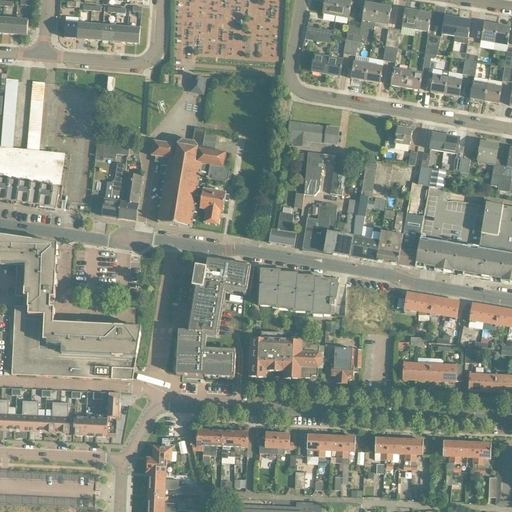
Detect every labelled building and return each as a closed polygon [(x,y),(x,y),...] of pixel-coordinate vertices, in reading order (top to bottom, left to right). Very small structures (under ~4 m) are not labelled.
[(336,17),(338,0),(325,0),(323,15),(324,16),(336,17)] [(339,0),(338,0),(336,17),(348,20),(349,20),(352,2),(339,0)] [(375,24),(378,7),(365,4),(362,22),(375,24)] [(378,7),(375,24),(388,26),(391,9),(378,7)] [(415,31),(418,13),(405,11),(402,30),(415,31)] [(418,13),(415,31),(428,34),(431,15),(418,13)] [(455,38),(458,20),(445,18),(442,36),(444,37),(455,38)] [(15,36),(16,21),(3,20),(2,35),(15,36)] [(454,43),(468,45),(468,43),(468,40),(471,22),(458,20),(455,38),(454,43)] [(16,21),(15,36),(27,37),(28,22),(16,21)] [(346,41),(352,42),(355,23),(349,22),(347,35),(348,35),(347,41),(346,41)] [(355,23),(352,42),(361,44),(361,43),(362,38),(359,37),(361,25),(355,23)] [(77,40),(78,25),(66,24),(64,39),(77,40)] [(103,27),(102,42),(114,43),(116,28),(115,28),(116,24),(110,24),(110,28),(103,27)] [(89,41),(91,26),(78,25),(77,40),(89,41)] [(494,45),(497,27),(484,25),(481,43),(494,45)] [(102,42),(103,27),(91,26),(89,41),(102,42)] [(494,45),(495,45),(507,47),(510,29),(497,27),(494,45)] [(127,44),(128,29),(116,28),(114,43),(127,44)] [(128,29),(127,44),(139,45),(140,30),(128,29)] [(392,49),(395,30),(389,29),(386,48),(392,49)] [(318,36),(332,38),(333,32),(319,30),(318,36)] [(392,49),(398,50),(401,32),(395,30),(392,49)] [(331,45),(332,38),(318,36),(317,42),(331,45)] [(431,56),(435,37),(428,36),(425,55),(431,56)] [(436,57),(436,56),(438,56),(441,38),(435,37),(431,56),(436,57)] [(350,56),(352,42),(346,41),(344,55),(350,56)] [(360,49),(361,44),(352,42),(350,56),(356,57),(357,49),(360,49)] [(465,62),(471,63),(474,44),(468,43),(468,45),(466,56),(465,59),(465,62)] [(474,44),(471,63),(477,64),(480,49),(480,45),(474,44)] [(389,63),(392,49),(386,48),(383,62),(389,63)] [(396,64),(398,50),(392,49),(389,63),(396,64)] [(429,70),(431,60),(431,56),(425,55),(423,69),(429,70)] [(326,76),(329,59),(314,57),(312,73),(326,76)] [(329,59),(326,76),(340,78),(343,62),(329,59)] [(469,76),(471,63),(465,62),(463,75),(469,76)] [(366,83),(369,65),(354,63),(351,80),(366,83)] [(471,63),(469,76),(475,77),(477,64),(471,63)] [(369,65),(366,83),(380,85),(383,67),(369,65)] [(508,83),(511,69),(505,68),(502,82),(508,83)] [(405,89),(408,72),(394,69),(391,87),(405,89)] [(445,96),(448,79),(449,73),(429,70),(426,87),(432,88),(431,94),(445,96)] [(408,72),(405,89),(420,92),(423,74),(408,72)] [(189,94),(205,97),(207,80),(191,77),(189,94)] [(448,79),(445,96),(459,99),(462,81),(448,79)] [(13,83),(10,108),(68,113),(67,118),(74,119),(74,113),(73,113),(75,89),(76,88),(13,82),(13,83)] [(485,103),(487,86),(473,83),(470,100),(485,103)] [(487,86),(485,103),(499,105),(502,88),(487,86)] [(67,128),(9,122),(6,147),(6,148),(69,154),(69,153),(72,129),(73,129),(73,124),(67,123),(67,128)] [(339,130),(290,124),(287,146),(310,149),(310,143),(337,146),(339,130)] [(207,182),(208,182),(210,182),(210,181),(225,183),(228,181),(230,172),(227,169),(226,169),(227,164),(225,163),(226,154),(214,152),(216,144),(204,142),(205,135),(206,131),(195,129),(192,143),(182,141),(178,145),(177,146),(154,142),(151,157),(155,158),(155,163),(162,164),(160,175),(163,176),(159,201),(162,201),(158,224),(191,229),(194,215),(195,207),(198,207),(201,189),(200,189),(201,182),(200,181),(200,179),(207,180),(207,182)] [(397,131),(389,129),(388,137),(395,138),(397,131)] [(398,129),(396,139),(395,145),(396,145),(409,148),(412,132),(398,129)] [(443,154),(446,137),(433,135),(430,152),(443,154)] [(446,137),(443,154),(457,156),(460,140),(446,137)] [(498,188),(502,163),(495,162),(498,146),(482,143),(481,143),(478,164),(494,167),(491,187),(498,188)] [(129,149),(119,148),(98,145),(96,160),(104,161),(104,159),(116,160),(116,156),(128,157),(129,149)] [(511,150),(508,164),(502,163),(498,188),(499,188),(498,191),(509,193),(511,178),(511,150)] [(415,168),(418,153),(411,152),(409,167),(415,168)] [(308,153),(304,195),(315,196),(320,191),(324,155),(308,153)] [(307,155),(297,154),(296,161),(306,163),(307,155)] [(424,154),(421,168),(428,169),(431,156),(424,154)] [(335,164),(347,166),(348,159),(337,157),(335,164)] [(461,173),(463,160),(455,158),(453,172),(461,173)] [(463,160),(461,173),(468,175),(470,161),(463,160)] [(335,164),(334,170),(346,172),(347,166),(335,164)] [(126,175),(127,167),(118,166),(115,185),(108,184),(103,217),(119,220),(126,175)] [(391,176),(392,167),(378,166),(378,175),(391,176)] [(446,172),(432,169),(429,187),(443,190),(446,172)] [(334,170),(333,176),(345,178),(346,172),(334,170)] [(142,178),(126,175),(119,220),(136,222),(142,178)] [(332,182),(344,184),(345,178),(333,176),(332,182)] [(62,179),(53,177),(51,186),(47,185),(47,187),(0,180),(0,199),(1,200),(12,202),(23,203),(34,205),(45,207),(56,208),(56,210),(57,210),(57,206),(60,206),(63,188),(61,187),(62,179)] [(207,191),(208,182),(207,182),(207,180),(200,179),(200,181),(201,182),(200,189),(201,189),(198,207),(195,207),(194,215),(205,217),(204,225),(219,227),(221,214),(223,215),(225,202),(229,203),(230,196),(226,196),(226,194),(207,191)] [(342,197),(343,190),(332,188),(330,195),(342,197)] [(296,195),(294,209),(302,210),(304,196),(296,195)] [(355,221),(350,258),(363,261),(367,240),(362,239),(361,239),(363,228),(366,209),(368,198),(361,197),(360,202),(358,217),(356,217),(355,221)] [(336,234),(333,255),(350,258),(355,221),(356,217),(358,217),(360,202),(349,201),(347,216),(348,216),(347,225),(344,225),(338,224),(336,234)] [(464,277),(487,281),(487,282),(511,285),(511,208),(500,207),(486,205),(479,248),(469,246),(469,248),(420,240),(415,269),(424,270),(424,267),(436,269),(435,272),(453,275),(453,272),(464,274),(464,277)] [(337,209),(330,209),(322,207),(319,231),(306,228),(302,250),(333,255),(336,234),(334,234),(337,209)] [(284,209),(283,215),(281,214),(277,233),(272,232),(269,245),(294,249),(296,235),(291,234),(294,216),(291,215),(292,210),(284,209)] [(385,210),(385,212),(384,219),(394,220),(395,212),(385,210)] [(398,267),(407,215),(397,213),(394,230),(396,230),(396,233),(388,232),(388,234),(383,233),(381,233),(379,244),(380,244),(377,263),(398,267)] [(415,269),(420,240),(421,235),(421,234),(423,218),(407,215),(398,267),(415,269)] [(381,233),(383,233),(383,228),(374,227),(372,241),(367,240),(363,261),(377,263),(380,244),(379,244),(381,233)] [(58,253),(58,246),(52,245),(34,243),(27,242),(11,239),(4,238),(0,237),(0,266),(14,267),(17,267),(16,298),(25,298),(29,298),(29,308),(24,308),(15,308),(15,309),(12,376),(60,378),(133,382),(136,367),(141,335),(142,329),(136,329),(135,329),(134,329),(124,329),(115,328),(107,328),(99,327),(92,327),(83,327),(76,326),(68,326),(60,325),(58,325),(54,325),(55,310),(53,310),(51,310),(51,299),(53,300),(55,300),(56,290),(56,283),(56,275),(57,268),(57,260),(58,253)] [(176,374),(176,376),(205,377),(205,378),(208,378),(213,378),(214,376),(219,376),(219,379),(222,379),(228,379),(228,377),(233,377),(233,379),(235,380),(236,355),(202,353),(203,334),(218,336),(226,289),(247,292),(251,268),(208,261),(206,270),(197,269),(196,273),(195,272),(193,284),(194,284),(194,288),(195,288),(187,332),(179,332),(178,341),(181,341),(181,346),(178,346),(178,348),(181,348),(180,353),(178,353),(177,369),(180,369),(179,374),(176,374)] [(262,273),(261,283),(260,308),(262,308),(262,309),(271,310),(271,309),(277,309),(277,311),(294,312),(294,314),(311,315),(311,317),(331,318),(332,316),(334,316),(335,302),(338,286),(332,285),(332,282),(315,281),(315,279),(297,278),(297,276),(280,276),(280,274),(262,273)] [(417,313),(420,297),(407,294),(404,311),(417,313)] [(420,297),(417,313),(418,314),(418,322),(419,322),(424,322),(429,322),(429,315),(430,316),(433,299),(420,297)] [(444,318),(446,301),(433,299),(430,316),(430,318),(436,319),(436,317),(444,318)] [(446,301),(444,318),(457,320),(460,303),(446,301)] [(483,324),(486,308),(473,305),(470,322),(472,322),(481,324),(483,324)] [(496,327),(499,310),(486,308),(483,324),(489,325),(491,326),(496,327)] [(509,329),(511,312),(499,310),(496,327),(509,329)] [(335,331),(336,324),(336,323),(327,323),(327,333),(335,333),(335,331)] [(250,345),(249,373),(249,378),(266,379),(267,372),(284,373),(284,380),(301,381),(301,379),(312,380),(312,377),(318,377),(318,371),(319,371),(319,370),(323,370),(323,366),(324,366),(324,365),(323,365),(323,359),(324,359),(324,358),(323,358),(323,354),(319,354),(319,346),(312,346),(313,343),(303,343),(303,339),(293,339),(293,342),(282,342),(261,341),(251,340),(251,345),(250,345)] [(361,374),(362,351),(352,351),(353,350),(335,349),(335,366),(331,366),(331,368),(332,368),(331,378),(333,378),(333,379),(336,382),(337,382),(337,385),(347,386),(347,383),(349,383),(352,380),(352,379),(353,379),(354,373),(361,374)] [(464,364),(477,365),(478,351),(465,350),(464,364)] [(416,382),(417,365),(404,364),(403,382),(416,382)] [(429,383),(430,365),(417,365),(416,382),(429,383)] [(443,383),(444,366),(430,365),(429,383),(443,383)] [(444,366),(443,383),(456,384),(456,383),(461,383),(462,366),(457,365),(457,366),(444,366)] [(482,393),(483,376),(470,375),(469,393),(482,393)] [(495,394),(496,376),(483,376),(482,393),(495,394)] [(509,394),(509,377),(496,376),(495,394),(509,394)] [(108,419),(119,419),(121,394),(109,394),(108,419)] [(9,402),(1,402),(0,425),(0,431),(15,432),(15,416),(9,416),(9,402)] [(15,432),(30,433),(31,403),(23,403),(22,416),(15,416),(15,432)] [(39,403),(31,403),(30,433),(45,434),(45,418),(38,417),(39,403)] [(45,434),(60,434),(61,404),(53,404),(52,418),(45,418),(45,434)] [(74,435),(75,419),(68,419),(69,405),(61,404),(60,434),(74,435)] [(86,419),(75,419),(74,435),(74,437),(85,437),(86,419)] [(85,437),(96,438),(97,420),(86,419),(85,437)] [(97,420),(96,438),(107,438),(107,434),(108,420),(97,420)] [(209,457),(211,432),(198,431),(198,432),(189,432),(192,445),(196,445),(197,447),(204,447),(203,457),(209,457)] [(222,448),(223,433),(211,432),(209,457),(216,457),(217,448),(222,448)] [(223,433),(222,448),(222,460),(228,460),(228,458),(235,458),(236,433),(223,433)] [(236,433),(235,458),(241,459),(241,449),(247,449),(248,449),(248,444),(248,434),(236,433)] [(277,456),(278,435),(266,435),(266,443),(260,443),(259,455),(270,456),(277,457),(277,456)] [(277,456),(285,456),(285,451),(293,451),(293,445),(289,444),(290,436),(278,435),(277,456)] [(319,459),(320,437),(308,437),(307,452),(307,458),(319,459)] [(331,453),(332,438),(320,437),(319,459),(318,467),(325,468),(326,458),(325,458),(326,453),(331,453)] [(332,438),(331,453),(337,453),(337,458),(336,465),(340,465),(339,472),(342,472),(343,465),(342,465),(343,460),(344,438),(332,438)] [(342,472),(342,485),(348,486),(349,460),(349,454),(355,454),(355,449),(356,439),(344,438),(343,460),(342,465),(343,465),(342,472)] [(375,450),(375,461),(379,462),(387,462),(388,440),(376,440),(375,450)] [(388,440),(387,462),(393,462),(394,456),(399,456),(400,441),(388,440)] [(405,456),(405,463),(411,463),(412,442),(400,441),(399,456),(405,456)] [(412,442),(411,463),(417,463),(417,457),(423,457),(424,442),(412,442)] [(453,473),(455,473),(455,469),(455,465),(454,465),(455,444),(444,443),(443,458),(449,458),(449,465),(447,465),(446,487),(452,487),(453,473)] [(467,459),(467,444),(455,444),(454,465),(455,465),(461,465),(461,459),(467,459)] [(473,460),(473,466),(478,466),(479,445),(467,444),(467,459),(473,460)] [(479,445),(478,466),(484,466),(485,460),(491,461),(491,455),(491,445),(479,445)] [(167,462),(171,462),(171,460),(171,450),(155,450),(154,461),(167,462)] [(154,461),(148,461),(148,473),(150,473),(167,474),(167,462),(154,461)] [(166,481),(167,474),(150,473),(150,485),(179,487),(179,481),(166,481)] [(304,490),(305,474),(296,474),(295,490),(304,490)] [(410,495),(411,484),(402,484),(402,495),(410,495)] [(179,487),(150,485),(149,497),(166,498),(166,490),(176,491),(178,491),(178,493),(195,494),(195,488),(179,487)] [(165,505),(166,498),(149,497),(149,509),(177,510),(178,505),(175,505),(166,505),(165,505)] [(321,511),(322,504),(296,503),(296,508),(234,505),(233,511),(321,511)]
